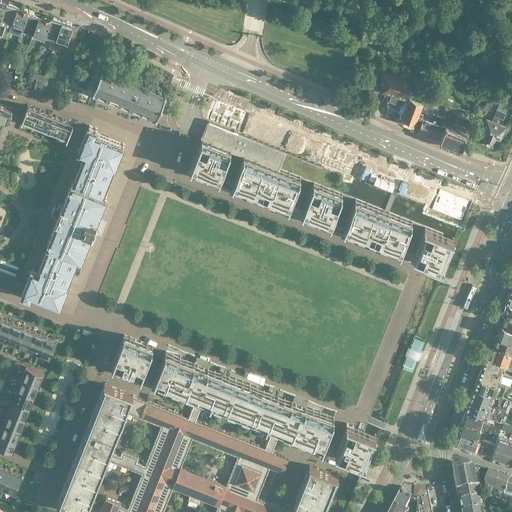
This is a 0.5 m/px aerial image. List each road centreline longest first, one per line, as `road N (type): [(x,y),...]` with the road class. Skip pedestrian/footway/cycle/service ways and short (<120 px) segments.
road 1 (secondary): [(205,62),(511,184)]
road 2 (secondary): [(432,445),(511,234)]
road 3 (secondary): [(511,192),(445,365)]
road 4 (secondary): [(205,62),(73,0)]
